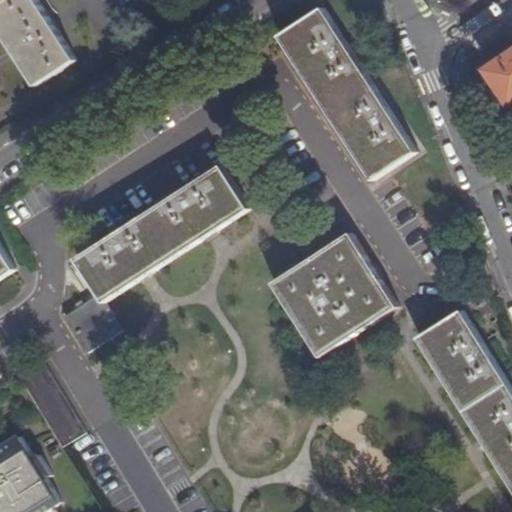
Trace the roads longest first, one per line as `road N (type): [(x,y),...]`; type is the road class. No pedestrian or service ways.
road 1 (residential): [(511,272),(466,281),(415,274),(384,252),(280,77),(95,197),(61,232),(35,306)]
road 2 (residential): [(256,0),(0,164)]
road 3 (residential): [(35,306),(158,511)]
road 4 (residential): [(424,54),(511,267)]
